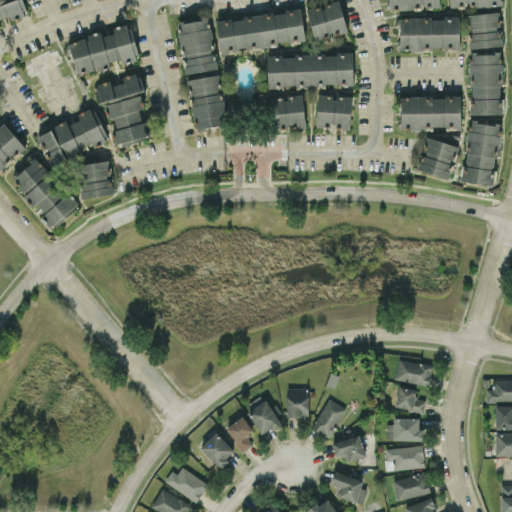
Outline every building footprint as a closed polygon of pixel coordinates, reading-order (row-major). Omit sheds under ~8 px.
[(0,0),(0,18),(9,15),(12,20),(27,15),(23,0),(0,0)] [(347,32),(339,0),(335,0),(322,4),(322,5),(306,9),(314,40),(347,32)] [(438,0),(387,0),(388,9),(439,8),(438,0)] [(304,39),(301,10),(216,19),(220,51),(278,45),(278,42),(304,39)] [(469,48),(501,46),(500,26),(499,12),(467,14),(469,48)] [(217,68),(213,49),(214,48),(209,17),(176,23),(185,73),(217,68)] [(459,17),(398,18),(399,50),(459,49),(459,17)] [(68,41),(76,74),(110,66),(109,61),(122,58),(123,63),(139,59),(130,23),(113,27),(114,33),(101,36),(100,33),(68,41)] [(502,113),(501,51),(469,52),(471,114),(502,113)] [(353,85),(353,53),(267,55),(267,86),(353,85)] [(148,139),(141,108),(144,107),(140,93),(143,92),(138,72),(122,76),(124,82),(111,85),(110,80),(95,84),(99,104),(104,103),(107,116),(111,115),(118,146),(148,139)] [(194,128),(227,124),(222,91),(221,91),(218,74),(188,78),(194,128)] [(351,96),(334,95),(334,94),(317,94),(316,126),(350,127),(351,96)] [(304,96),(270,95),(269,125),(303,126),(304,96)] [(460,95),(400,96),(400,128),(460,127),(460,95)] [(37,133),(50,163),(107,140),(93,106),(77,113),(79,119),(68,124),(67,121),(37,133)] [(494,184),(500,123),(469,120),(463,181),(494,184)] [(26,147),(3,122),(0,124),(0,169),(13,156),(14,157),(26,147)] [(449,177),(456,144),(425,137),(418,170),(449,177)] [(80,204),(68,192),(67,193),(35,157),(10,179),(33,205),(36,202),(45,212),(40,216),(52,229),(80,204)] [(81,197),(112,194),(110,174),(108,160),(77,164),(81,197)] [(428,385),(432,365),(399,358),(394,378),(428,385)] [(511,401),(511,379),(494,379),(494,388),(486,388),(486,401),(511,401)] [(415,398),(416,388),(398,386),(395,408),(423,411),(425,399),(415,398)] [(308,388),(287,387),(286,416),(308,416),(308,388)] [(280,423),(262,394),(245,405),(263,434),(280,423)] [(312,428),(330,436),(344,406),(326,398),(312,428)] [(495,428),(511,428),(511,405),(496,405),(495,428)] [(253,430),(242,415),(225,428),(242,451),(252,444),(246,435),(253,430)] [(393,439),(423,440),(423,429),(419,429),(419,417),(393,417),(393,439)] [(235,452),(217,431),(200,446),(218,467),(235,452)] [(511,432),(495,432),(495,455),(511,455),(511,432)] [(335,456),(343,454),(345,461),(365,456),(360,435),(332,441),(335,456)] [(385,447),(386,469),(424,467),(423,445),(385,447)] [(177,473),(171,470),(164,480),(196,502),(208,484),(182,466),(177,473)] [(367,489),(361,487),(363,480),(335,471),(331,484),(338,486),(335,495),(362,503),(367,489)] [(430,491),(425,471),(392,479),(397,500),(430,491)] [(511,511),(511,484),(501,484),(500,511),(511,511)] [(186,511),(191,503),(160,489),(151,508),(159,511),(186,511)] [(433,511),(432,508),(435,507),(431,496),(403,507),(404,511),(433,511)] [(336,511),(327,497),(309,509),(310,511),(336,511)] [(281,511),(270,502),(261,511),(281,511)]
